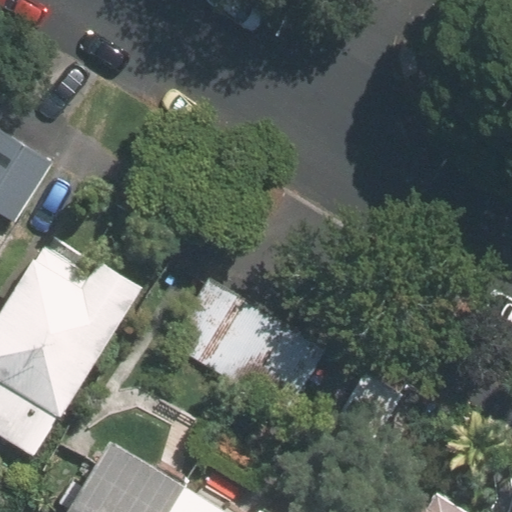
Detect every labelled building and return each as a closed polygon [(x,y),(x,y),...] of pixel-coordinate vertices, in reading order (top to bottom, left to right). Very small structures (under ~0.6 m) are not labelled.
[(0,219),(13,227),(49,168),(19,148),(0,135),(0,219)] [(55,244),(0,327),(0,416),(36,440),(142,279),(107,256),(97,271),(55,244)] [(324,355),(213,283),(174,343),(284,415),(324,355)] [(257,511),(107,439),(70,511),(257,511)] [(409,511),(503,511),(490,504),(485,511),(477,511),(428,482),(409,511)]
